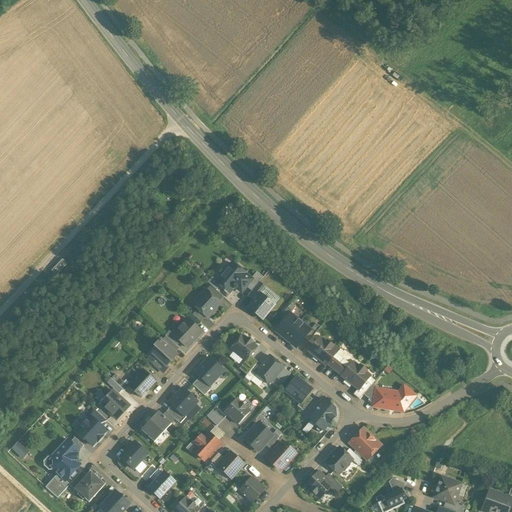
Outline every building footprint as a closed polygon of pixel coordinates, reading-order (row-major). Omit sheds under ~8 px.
[(67,264),(62,260),(52,271),(56,275),(67,264)] [(251,280),(232,264),(222,276),(222,275),(216,282),(227,291),(229,289),(231,289),(233,290),(235,290),(236,289),(241,293),(251,280)] [(259,283),(247,297),(253,302),(261,293),(265,289),(259,283)] [(223,298),(211,286),(206,291),(219,302),(223,298)] [(219,302),(206,291),(196,301),(197,302),(193,307),(197,310),(206,318),(206,319),(220,304),(219,302)] [(275,305),(261,293),(253,302),(248,309),(262,320),(275,305)] [(291,304),(279,318),(284,322),(290,314),(295,308),(291,304)] [(206,318),(197,310),(192,315),(201,324),(206,318)] [(284,322),(276,332),(286,340),(300,323),(290,314),(284,322)] [(201,332),(187,319),(186,321),(184,321),(181,324),(181,326),(181,327),(173,335),(172,335),(179,342),(186,348),(201,332)] [(310,331),(300,323),(286,340),(296,348),(304,338),(310,331)] [(320,328),(316,324),(310,331),(304,338),(309,342),(320,328)] [(309,342),(308,342),(313,346),(319,338),(320,339),(325,332),(320,328),(309,342)] [(179,342),(172,335),(173,335),(169,332),(165,336),(166,337),(175,346),(179,342)] [(253,342),(247,337),(246,338),(241,334),(228,349),(245,362),(249,357),(257,346),(252,343),(253,342)] [(175,346),(166,337),(161,341),(175,354),(179,349),(175,346)] [(320,339),(319,338),(313,346),(308,352),(326,367),(336,355),(339,351),(327,342),(326,343),(320,339)] [(161,341),(154,347),(157,350),(153,355),(156,358),(151,362),(163,373),(168,368),(166,367),(176,356),(175,354),(161,341)] [(343,360),(336,355),(327,365),(334,371),(343,360)] [(257,363),(249,357),(245,362),(239,369),(247,376),(256,365),(257,363)] [(283,368),(270,357),(265,362),(266,363),(264,364),(260,368),(255,375),(256,375),(268,385),(283,368)] [(223,372),(209,358),(195,373),(200,378),(209,387),(209,386),(223,372)] [(343,360),(334,371),(341,376),(350,366),(343,360)] [(359,368),(353,363),(350,366),(341,376),(341,377),(357,390),(359,391),(366,383),(370,377),(365,373),(366,371),(360,366),(359,368)] [(247,376),(244,378),(249,382),(256,375),(255,375),(260,368),(256,365),(247,376)] [(142,368),(137,374),(135,372),(129,378),(131,380),(126,385),(128,387),(140,399),(157,382),(142,368)] [(126,385),(115,375),(111,379),(123,390),(124,392),(128,387),(126,385)] [(309,385),(297,375),(283,391),(300,405),(307,396),(313,389),(309,385)] [(209,387),(200,378),(192,385),(204,396),(212,388),(209,386),(209,387)] [(111,379),(107,384),(118,395),(123,390),(111,379)] [(366,383),(359,391),(357,390),(353,395),(359,400),(363,395),(371,386),(366,383)] [(371,386),(363,395),(369,400),(368,401),(373,405),(375,390),(377,390),(378,388),(373,384),(371,386)] [(377,390),(375,390),(373,405),(372,407),(403,413),(416,397),(403,387),(397,395),(387,394),(387,392),(377,390)] [(197,403),(182,389),(169,403),(172,406),(184,417),(197,403)] [(129,407),(113,392),(100,405),(116,420),(129,407)] [(312,400),(307,396),(300,405),(297,407),(303,411),(312,400)] [(303,411),(301,413),(308,419),(319,405),(313,399),(312,400),(303,411)] [(237,400),(224,412),(231,418),(233,420),(233,421),(238,425),(250,412),(237,400)] [(334,409),(323,400),(319,405),(308,419),(317,426),(316,430),(319,433),(323,431),(335,417),(334,409)] [(184,417),(172,406),(167,412),(175,420),(180,424),(185,418),(184,417)] [(215,407),(206,417),(217,427),(226,417),(215,407)] [(107,422),(93,409),(87,416),(90,418),(90,417),(101,428),(107,422)] [(151,419),(147,423),(147,424),(141,430),(154,443),(171,425),(162,416),(158,412),(152,419),(151,419)] [(175,420),(167,412),(162,416),(171,425),(175,420)] [(101,428),(90,417),(90,418),(82,426),(84,428),(78,434),(92,446),(105,432),(101,428)] [(272,436),(259,424),(244,440),(251,446),(252,446),(253,448),(257,452),(264,444),(272,436)] [(379,447),(362,431),(351,443),(368,459),(379,447)] [(272,436),(264,444),(269,449),(270,448),(279,438),(274,433),(272,436)] [(209,434),(204,439),(201,437),(195,443),(198,446),(193,451),(204,461),(219,444),(209,434)] [(83,447),(74,438),(70,443),(79,451),(83,447)] [(67,440),(52,457),(48,457),(43,462),(44,466),(48,471),(53,471),(57,475),(65,482),(65,481),(80,465),(76,461),(76,454),(79,451),(70,443),(67,440)] [(21,458),(27,451),(16,441),(10,448),(21,458)] [(269,449),(262,457),(273,467),(278,471),(282,471),(297,454),(288,445),(286,447),(285,445),(284,445),(283,444),(280,441),(273,448),(269,449)] [(134,443),(130,447),(129,446),(124,451),(125,452),(120,458),(122,459),(122,462),(124,464),(127,464),(133,470),(147,455),(134,443)] [(235,454),(229,449),(222,456),(215,464),(216,466),(231,479),(245,464),(237,457),(235,454)] [(340,449),(326,463),(338,474),(343,469),(345,469),(347,467),(347,465),(352,460),(345,454),(340,449)] [(362,462),(349,450),(345,454),(352,460),(358,466),(362,462)] [(218,452),(206,466),(211,471),(216,466),(215,464),(222,456),(218,452)] [(161,472),(157,468),(149,477),(153,481),(161,472)] [(170,476),(163,469),(161,472),(153,481),(147,487),(154,494),(159,499),(160,499),(176,481),(170,476)] [(86,476),(74,489),(78,494),(77,495),(83,500),(84,499),(88,503),(105,485),(101,481),(103,479),(97,473),(95,475),(90,471),(86,476)] [(69,485),(74,489),(86,476),(81,472),(69,485)] [(246,472),(234,485),(240,491),(251,478),(246,472)] [(318,473),(306,486),(320,499),(330,488),(332,486),(325,479),(318,473)] [(57,475),(45,487),(46,488),(45,488),(57,499),(69,485),(65,481),(65,482),(57,475)] [(342,487),(329,475),(325,479),(332,486),(330,488),(336,494),(342,487)] [(461,484),(440,477),(437,487),(434,487),(432,492),(434,494),(433,498),(445,502),(454,505),(455,502),(461,484)] [(264,490),(251,478),(240,491),(252,502),(264,490)] [(405,484),(392,479),(388,483),(393,493),(401,489),(402,491),(405,484)] [(393,493),(383,497),(384,500),(377,503),(381,511),(387,511),(404,504),(403,501),(406,499),(402,491),(401,489),(393,493)] [(511,498),(508,497),(489,490),(483,509),(490,511),(508,511),(509,510),(508,509),(509,506),(510,507),(510,506),(511,500),(511,498)] [(205,503),(191,491),(185,496),(200,509),(205,503)] [(129,505),(115,492),(100,508),(104,511),(122,511),(124,510),(129,505)] [(197,511),(200,509),(185,496),(171,510),(173,511),(197,511)] [(461,511),(463,505),(455,502),(454,505),(445,502),(443,508),(454,511),(461,511)]
